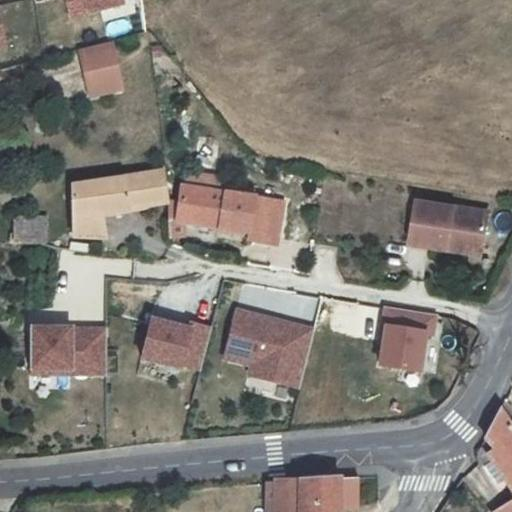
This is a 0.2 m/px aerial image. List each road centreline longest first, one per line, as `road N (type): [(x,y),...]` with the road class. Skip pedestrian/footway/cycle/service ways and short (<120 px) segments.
road 1 (unclassified): [(0,482),(432,443)]
road 2 (unclassified): [(432,443),(471,415),(511,332)]
